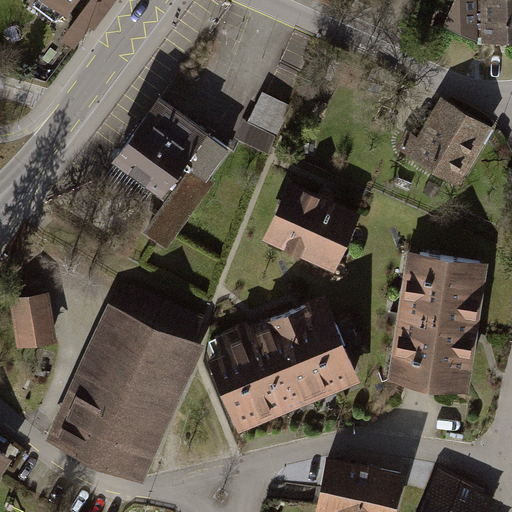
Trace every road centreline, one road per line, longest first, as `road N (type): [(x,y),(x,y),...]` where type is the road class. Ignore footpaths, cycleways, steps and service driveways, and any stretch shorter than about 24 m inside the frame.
road 1 (residential): [(496,458),(350,441),(288,454),(226,493)]
road 2 (residential): [(264,0),(472,95),(511,104)]
road 3 (residential): [(226,493),(115,485),(0,408)]
road 4 (secondary): [(21,173),(151,0)]
